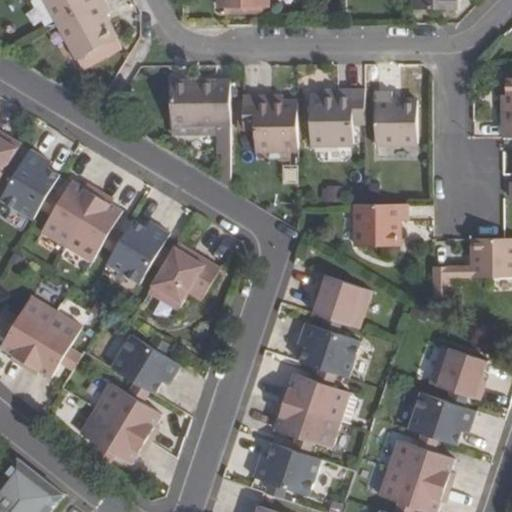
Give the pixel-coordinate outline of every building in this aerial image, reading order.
[(46,0),(60,24),(102,0),(46,0)] [(113,12),(105,0),(102,0),(60,24),(85,69),(123,48),(106,16),(113,12)] [(455,9),(454,0),(413,0),(413,9),(455,9)] [(511,78),(508,78),(508,95),(508,105),(503,105),(503,139),(511,138),(511,78)] [(232,153),(232,126),(232,80),(187,81),(188,88),(173,88),(173,127),(219,126),(219,136),(220,154),(232,153)] [(355,125),(367,125),(366,90),(336,90),(336,96),(326,97),(311,97),(312,146),(355,145),(355,125)] [(418,100),(393,100),(393,92),(376,91),(377,145),(419,145),(418,100)] [(284,102),(274,103),(274,95),(244,96),(244,131),(256,131),(257,135),(257,151),(299,151),(299,102),(284,102)] [(173,127),(173,137),(219,136),(219,126),(173,127)] [(0,180),(5,173),(14,158),(22,144),(8,136),(6,140),(1,137),(4,133),(0,130),(0,180)] [(257,151),(257,135),(244,135),(245,151),(257,151)] [(3,199),(35,219),(61,176),(49,168),(42,164),(46,158),(32,150),(3,199)] [(24,164),(14,158),(5,173),(15,179),(24,164)] [(52,162),(46,158),(42,164),(49,168),(52,162)] [(43,233),(68,248),(99,196),(86,188),(83,193),(71,186),(43,233)] [(99,196),(68,248),(93,262),(121,215),(110,209),(112,205),(99,196)] [(401,221),(409,221),(409,205),(367,205),(356,205),(357,247),(401,247),(401,221)] [(147,228),(135,220),(108,264),(141,284),(153,263),(163,247),(170,234),(157,226),(154,232),(147,228)] [(157,226),(151,222),(147,228),(154,232),(157,226)] [(511,238),(505,239),(473,239),(473,267),(473,278),(511,277),(511,238)] [(193,251),(179,243),(173,254),(164,269),(149,293),(179,311),(190,293),(203,301),(219,274),(207,266),(209,261),(197,254),(195,258),(190,256),(193,251)] [(164,269),(173,254),(163,247),(153,263),(164,269)] [(222,269),(209,261),(207,266),(219,274),(222,269)] [(452,298),(452,278),(451,267),(435,267),(435,298),(452,298)] [(473,267),(451,267),(452,278),(473,278),(473,267)] [(320,301),(315,314),(326,317),(341,323),(361,329),(374,292),(323,275),(318,291),(323,292),(320,301)] [(27,363),(58,312),(34,297),(23,315),(15,328),(6,344),(17,352),(14,355),(27,363)] [(0,318),(15,328),(23,315),(7,306),(0,318)] [(83,327),(58,312),(27,363),(41,372),(44,367),(55,374),(63,361),(71,348),(83,327)] [(341,323),(326,317),(322,327),(338,333),(341,323)] [(322,327),(308,322),(302,339),(309,341),(306,349),(301,362),(321,369),(338,374),(349,378),(361,342),(338,333),(322,327)] [(114,369),(157,394),(164,382),(168,376),(174,379),(183,366),(164,355),(151,347),(134,336),(133,335),(113,368),(114,369)] [(157,337),(151,347),(164,355),(170,345),(157,337)] [(309,341),(302,339),(299,346),(306,349),(309,341)] [(476,399),(481,401),(486,385),(482,383),(484,376),(489,362),(444,346),(431,384),(453,392),(469,397),(476,399)] [(81,354),(71,348),(63,361),(73,367),(81,354)] [(321,369),(316,382),(333,388),(338,374),(321,369)] [(286,386),(281,401),(338,420),(347,393),(333,388),(316,382),(295,375),(290,388),(286,386)] [(168,376),(164,382),(170,386),(174,379),(168,376)] [(112,384),(97,409),(148,439),(156,426),(152,423),(158,412),(112,384)] [(469,397),(453,392),(449,403),(465,408),(469,397)] [(424,394),(412,430),(424,434),(439,439),(459,446),(463,433),(466,425),(470,427),(475,412),(449,403),(424,394)] [(338,420),(281,401),(276,416),(281,417),(277,430),(296,436),(314,443),(329,448),(338,420)] [(148,439),(97,409),(82,433),(99,443),(112,451),(129,462),(136,450),(140,453),(148,439)] [(296,436),(291,449),(310,456),(314,443),(296,436)] [(404,442),(395,470),(452,489),(457,474),(452,472),(456,459),(404,442)] [(112,451),(99,443),(93,453),(106,461),(112,451)] [(291,449),(274,443),(269,457),(267,465),(260,462),(255,478),(272,483),(286,488),(309,496),(321,459),(310,456),(291,449)] [(260,462),(267,465),(269,457),(263,455),(260,462)] [(0,511),(50,511),(65,495),(24,462),(19,459),(0,483),(0,511)] [(452,489),(395,470),(386,497),(400,502),(416,507),(431,511),(438,511),(442,502),(447,503),(452,489)] [(286,488),(272,483),(268,494),(282,499),(286,488)] [(396,511),(414,511),(416,507),(400,502),(396,511)]
